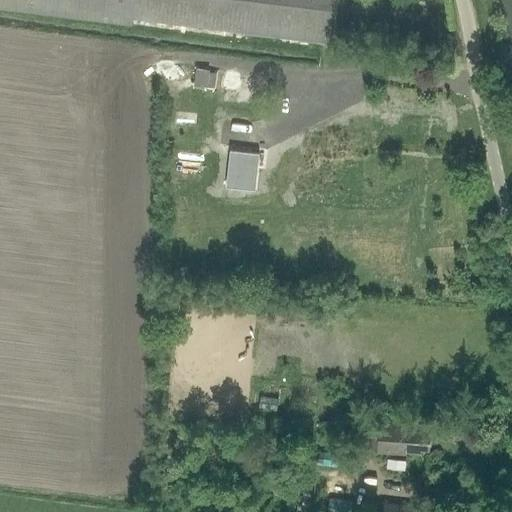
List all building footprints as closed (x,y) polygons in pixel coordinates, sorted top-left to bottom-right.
[(339,0),(0,0),(0,10),(233,40),(234,33),(333,45),(339,0)] [(197,68),(195,86),(215,88),(217,73),(210,73),(210,70),(197,68)] [(268,102),(269,86),(220,82),(219,91),(224,92),(224,104),(263,107),(268,102)] [(292,206),(294,172),(336,175),(337,159),(359,160),(359,147),(377,149),(380,109),(318,105),(317,122),(296,121),(298,99),(275,98),(271,148),(276,148),(272,205),(292,206)] [(227,149),(224,182),(247,184),(250,151),(227,149)] [(202,180),(203,165),(173,164),(172,179),(202,180)] [(430,451),(431,432),(423,431),(424,426),(380,424),(380,429),(363,428),(362,448),(378,449),(378,453),(422,455),(422,450),(430,451)] [(309,465),(349,468),(350,454),(318,451),(318,453),(310,453),(309,465)] [(300,479),(297,511),(314,511),(316,480),(300,479)] [(371,511),(418,511),(419,508),(372,503),(371,511)]
